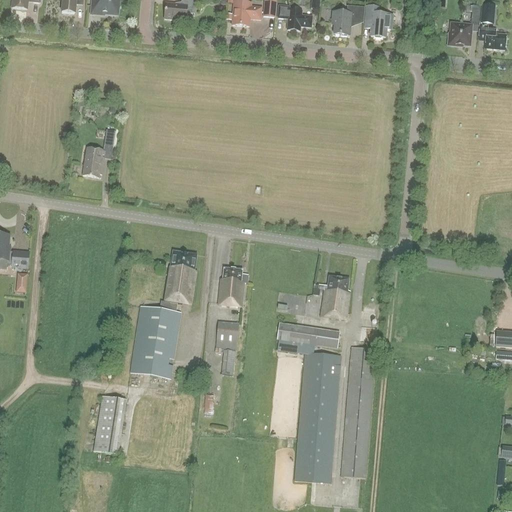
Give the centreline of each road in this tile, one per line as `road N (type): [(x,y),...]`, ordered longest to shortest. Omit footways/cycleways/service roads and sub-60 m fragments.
road 1 (tertiary): [(511,275),(0,197)]
road 2 (residential): [(422,63),(145,39)]
road 3 (track): [(400,257),(422,63)]
road 4 (residential): [(145,39),(18,27)]
